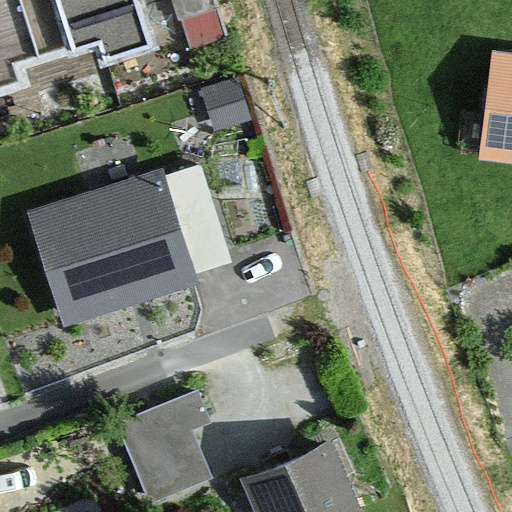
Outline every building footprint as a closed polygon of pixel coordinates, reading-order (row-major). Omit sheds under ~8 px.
[(141,0),(0,0),(0,73),(19,67),(13,49),(101,21),(106,38),(150,24),(141,0)] [(511,55),(496,54),(483,163),(511,166),(511,55)] [(163,173),(28,218),(64,328),(199,283),(163,173)] [(198,396),(116,427),(146,504),(211,479),(191,429),(208,423),(198,396)] [(366,511),(338,443),(245,480),(257,511),(366,511)]
